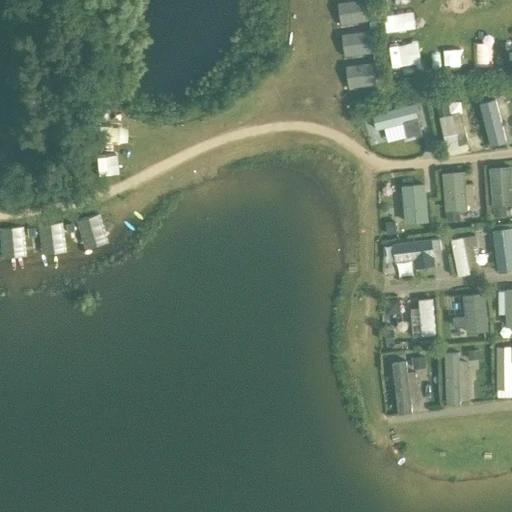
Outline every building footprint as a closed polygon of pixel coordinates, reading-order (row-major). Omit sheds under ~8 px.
[(353,0),(341,2),(345,24),(373,19),(369,0),(353,0)] [(348,56),(376,52),(373,29),(345,33),(348,56)] [(349,65),(353,88),(381,82),(376,60),(349,65)] [(419,103),(373,114),(377,130),(408,123),(411,135),(425,132),(419,103)] [(496,103),(483,107),(496,147),(509,143),(496,103)] [(446,154),(472,150),(466,112),(440,116),(446,154)] [(511,164),(495,166),(496,204),(511,203),(511,164)] [(445,209),(470,208),(468,169),(443,171),(445,209)] [(430,182),(405,183),(407,222),(431,221),(430,182)] [(87,247),(105,241),(96,214),(78,221),(87,247)] [(40,224),(42,253),(62,251),(60,223),(40,224)] [(1,228),(2,256),(22,256),(21,227),(1,228)] [(499,270),(511,269),(511,227),(496,228),(499,270)] [(453,237),(457,272),(479,270),(475,234),(453,237)] [(418,266),(441,265),(439,238),(397,240),(398,261),(417,260),(418,266)] [(488,292),(450,295),(451,325),(468,324),(469,331),(491,329),(488,292)] [(414,298),(416,336),(437,335),(435,297),(414,298)] [(511,389),(511,344),(499,345),(500,389),(511,389)] [(448,402),(473,401),(471,351),(446,352),(448,402)] [(425,357),(412,358),(413,370),(426,368),(425,357)]
